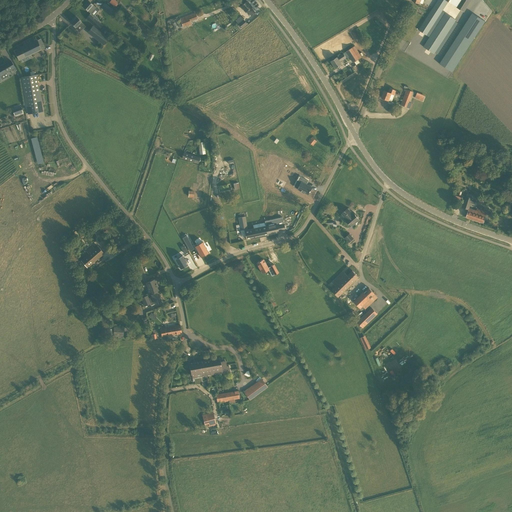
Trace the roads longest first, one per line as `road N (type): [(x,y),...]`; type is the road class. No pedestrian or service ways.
road 1 (unclassified): [(175,285),(161,254),(61,125),(53,16)]
road 2 (unclassified): [(175,285),(300,230),(354,132)]
road 3 (unclassified): [(171,511),(163,471),(165,387),(184,343),(175,285)]
road 4 (tertiary): [(354,132),(266,0)]
road 5 (unclassified): [(354,132),(405,0)]
road 6 (tertiary): [(511,241),(451,220),(389,182)]
